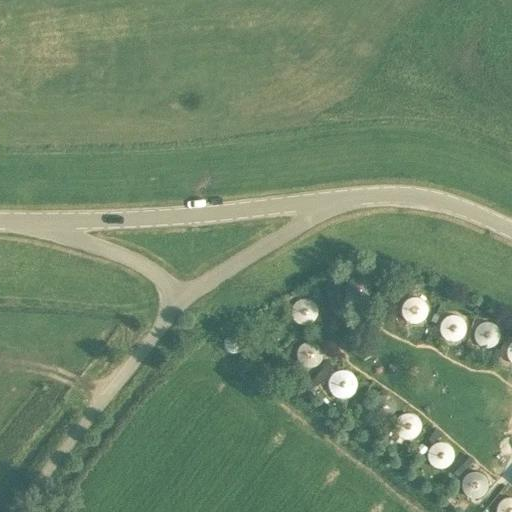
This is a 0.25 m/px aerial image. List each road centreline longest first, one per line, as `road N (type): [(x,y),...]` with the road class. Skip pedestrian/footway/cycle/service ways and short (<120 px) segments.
road 1 (unclassified): [(35,222),(329,199)]
road 2 (unclassified): [(15,511),(184,297)]
road 3 (unclassified): [(511,232),(437,201),(329,199)]
road 4 (unclassified): [(184,297),(329,199)]
road 5 (unclassified): [(35,222),(136,264),(184,297)]
